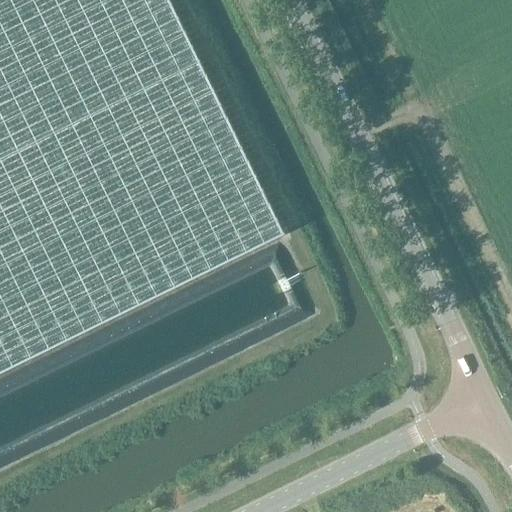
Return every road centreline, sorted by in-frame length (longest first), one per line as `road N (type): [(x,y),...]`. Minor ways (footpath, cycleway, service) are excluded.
road 1 (unclassified): [(483,404),(286,0)]
road 2 (unclassified): [(260,511),(483,404)]
